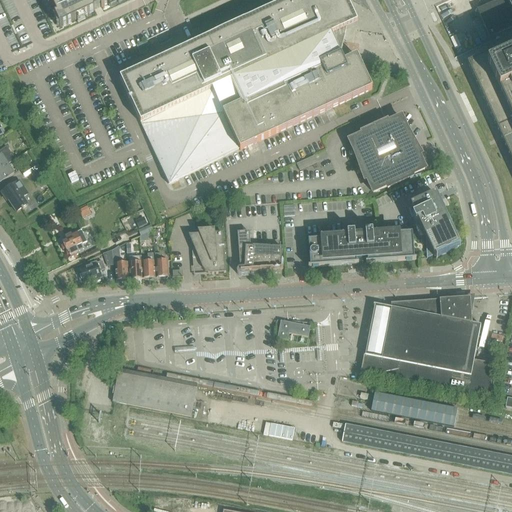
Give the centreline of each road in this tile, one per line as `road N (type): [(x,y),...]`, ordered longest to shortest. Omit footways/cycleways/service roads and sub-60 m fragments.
road 1 (tertiary): [(116,308),(487,278)]
road 2 (unclassified): [(387,0),(473,176),(487,231),(487,278)]
road 3 (residential): [(509,277),(490,182),(406,0)]
road 4 (tertiary): [(97,511),(61,461),(35,354)]
road 5 (tertiary): [(18,362),(45,464),(75,511)]
